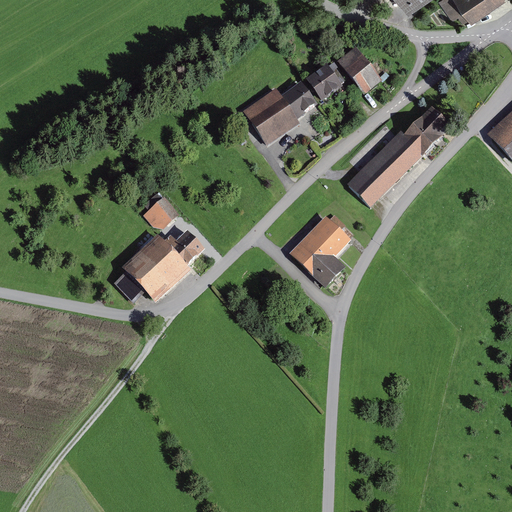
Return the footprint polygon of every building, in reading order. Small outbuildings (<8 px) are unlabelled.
[(406,0),(413,11),(429,0),(406,0)] [(441,0),(454,21),(460,17),(465,25),(473,20),(475,23),(510,1),(509,0),(441,0)] [(384,80),(359,49),(343,62),(368,93),(384,80)] [(306,83),(322,105),(343,90),(327,68),(306,83)] [(280,90),(246,112),(270,147),(302,125),(299,121),(320,107),(305,84),(285,97),(280,90)] [(406,133),(352,187),(374,210),(429,156),(457,128),(439,110),(410,137),(406,133)] [(511,110),(489,130),(511,155),(511,110)] [(165,199),(144,218),(159,236),(181,217),(165,199)] [(358,243),(331,218),(296,256),(335,292),(353,272),(342,261),(358,243)] [(163,237),(128,270),(161,306),(197,272),(193,268),(210,253),(192,234),(175,250),(163,237)]
